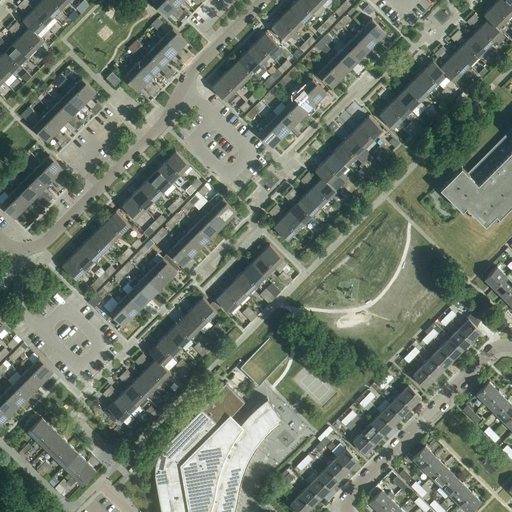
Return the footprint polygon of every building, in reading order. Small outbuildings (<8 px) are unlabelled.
[(21,9),(23,8),(27,3),(29,1),(27,0),(23,0),(17,6),(21,9)] [(41,0),(39,3),(53,17),(61,9),(51,0),(41,0)] [(51,0),(61,9),(69,1),(67,0),(51,0)] [(166,16),(173,10),(175,8),(167,0),(154,0),(152,2),(166,16)] [(173,10),(178,16),(183,11),(177,5),(182,0),(167,0),(175,8),(173,10)] [(299,0),(296,0),(289,8),(303,21),(312,13),(299,0)] [(317,0),(299,0),(312,13),(321,4),(317,0)] [(346,0),(345,0),(340,6),(345,10),(351,4),(346,0)] [(497,0),(492,5),(506,19),(511,13),(511,6),(505,0),(497,0)] [(36,33),(37,33),(45,25),(31,11),(33,9),(27,3),(23,8),(28,13),(22,19),(29,27),(30,26),(36,33)] [(31,11),(45,25),(53,17),(39,3),(33,9),(31,11)] [(373,9),(368,5),(363,9),(368,14),(373,9)] [(497,28),(498,28),(503,22),(507,26),(510,23),(506,19),(492,5),(483,14),(488,18),(497,28)] [(345,10),(340,6),(334,12),(339,16),(345,10)] [(353,7),(347,13),(352,18),(358,12),(353,7)] [(289,8),(281,16),(295,30),(303,21),(289,8)] [(185,9),(183,11),(178,16),(177,17),(180,21),(188,13),(185,9)] [(73,20),(79,15),(74,11),(69,16),(73,20)] [(470,25),(472,23),(476,18),(478,17),(474,13),(466,21),(470,25)] [(295,30),(281,16),(271,26),(285,40),(290,35),(295,39),(299,36),(294,31),(295,30)] [(344,16),(339,22),(343,27),(349,21),(344,16)] [(328,18),(322,24),(327,28),(333,22),(328,18)] [(472,35),(486,48),(494,40),(480,26),(482,24),(476,18),(472,23),(477,29),(472,35)] [(480,26),(494,40),(502,32),(498,28),(497,28),(488,18),(482,24),(480,26)] [(372,19),(363,28),(377,42),(386,32),(372,19)] [(12,33),(13,31),(18,27),(20,25),(16,21),(8,29),(12,33)] [(343,27),(339,22),(333,28),(337,33),(343,27)] [(327,28),(322,24),(316,30),(321,34),(327,28)] [(21,35),(35,48),(44,40),(37,33),(36,33),(30,26),(29,27),(24,32),(21,35)] [(13,43),(27,57),(35,48),(21,35),(24,32),(18,27),(13,31),(19,37),(13,43)] [(172,28),(164,36),(178,50),(176,52),(181,58),(186,53),(180,48),(186,41),(172,28)] [(363,28),(354,37),(368,51),(377,42),(363,28)] [(454,41),(456,39),(460,35),(462,33),(458,30),(450,37),(454,41)] [(265,32),(256,41),(270,55),(274,60),(278,56),(273,52),(279,46),(265,32)] [(327,34),(321,40),(325,45),(331,39),(327,34)] [(455,51),(469,65),(477,57),(463,43),(466,40),(460,35),(456,39),(461,45),(455,51)] [(463,43),(477,57),(486,48),(472,35),(466,40),(463,43)] [(164,36),(156,44),(170,58),(176,52),(178,50),(164,36)] [(310,36),(305,42),(309,46),(315,40),(310,36)] [(354,37),(345,46),(359,60),(368,51),(354,37)] [(325,45),(321,40),(315,46),(320,50),(325,45)] [(256,41),(247,50),(261,64),(270,55),(256,41)] [(309,46),(305,42),(299,48),(303,52),(309,46)] [(0,49),(3,53),(0,56),(0,61),(11,73),(19,65),(5,51),(8,48),(2,43),(0,44),(0,49)] [(5,51),(19,65),(27,57),(13,43),(8,48),(5,51)] [(162,66),(159,68),(165,74),(170,70),(164,64),(170,58),(156,44),(148,52),(162,66)] [(345,46),(336,55),(350,69),(359,60),(345,46)] [(438,57),(439,55),(444,51),(446,49),(442,46),(434,54),(438,57)] [(306,55),(311,59),(317,53),(312,49),(306,55)] [(247,50),(238,59),(252,73),(261,64),(247,50)] [(442,58),(436,64),(439,67),(446,74),(453,81),(461,73),(447,59),(450,57),(444,51),(439,55),(442,58)] [(447,59),(461,73),(469,65),(455,51),(450,57),(447,59)] [(140,60),(154,74),(159,68),(162,66),(148,52),(140,60)] [(187,52),(186,53),(181,58),(180,60),(183,63),(191,55),(187,52)] [(336,55),(327,64),(341,78),(350,69),(336,55)] [(238,59),(229,68),(243,82),(252,73),(238,59)] [(143,85),(149,90),(154,86),(148,80),(154,74),(140,60),(132,68),(146,82),(143,85)] [(287,60),(281,66),(285,70),(291,64),(287,60)] [(432,60),(423,69),(437,83),(446,74),(439,67),(436,64),(432,60)] [(0,61),(0,77),(3,81),(11,73),(0,61)] [(341,78),(327,64),(318,73),(332,87),(341,78)] [(294,67),(288,73),(293,77),(299,72),(294,67)] [(137,91),(143,85),(146,82),(132,68),(123,77),(137,91)] [(171,68),(170,70),(165,74),(164,76),(167,79),(175,71),(171,68)] [(229,68),(220,77),(234,91),(243,82),(229,68)] [(278,69),(272,75),(276,79),(282,73),(278,69)] [(423,69),(414,78),(428,92),(437,83),(423,69)] [(106,77),(114,86),(120,80),(112,72),(106,77)] [(293,77),(288,73),(282,79),(283,79),(279,83),(289,92),(292,89),(287,83),(293,77)] [(276,79),(272,75),(266,81),(270,85),(276,79)] [(220,77),(211,86),(225,100),(234,91),(220,77)] [(82,78),(73,86),(87,100),(85,102),(91,108),(95,103),(90,98),(96,91),(82,78)] [(414,78),(405,87),(419,101),(428,92),(414,78)] [(312,79),(303,88),(317,102),(326,92),(312,79)] [(467,96),(476,87),(472,83),(463,92),(467,96)] [(155,84),(154,86),(149,90),(148,92),(151,95),(155,91),(159,88),(155,84)] [(276,85),(270,91),(275,96),(281,90),(276,85)] [(73,86),(65,94),(79,108),(85,102),(87,100),(73,86)] [(441,92),(445,97),(451,91),(446,86),(441,92)] [(260,87),(254,93),(259,97),(264,91),(260,87)] [(405,87),(396,96),(410,110),(419,101),(405,87)] [(303,88),(294,97),(308,111),(317,102),(303,88)] [(275,96),(270,91),(264,97),(269,101),(275,96)] [(451,91),(445,97),(450,101),(456,95),(451,91)] [(463,92),(455,100),(458,104),(460,103),(467,96),(463,92)] [(259,97),(254,93),(248,98),(253,103),(259,97)] [(71,116),(69,118),(75,124),(79,120),(73,114),(79,108),(65,94),(57,102),(71,116)] [(396,96),(388,105),(402,119),(410,110),(396,96)] [(294,97),(285,106),(299,120),(308,111),(294,97)] [(49,110),(63,124),(69,118),(71,116),(57,102),(49,110)] [(97,102),(95,103),(91,108),(89,110),(93,113),(100,105),(97,102)] [(239,108),(244,112),(250,106),(245,102),(239,108)] [(258,103),(252,109),(257,114),(263,108),(258,103)] [(423,110),(428,114),(433,109),(429,104),(423,110)] [(402,119),(388,105),(378,114),(392,128),(402,119)] [(285,106),(276,115),(290,129),(299,120),(285,106)] [(257,114),(252,109),(246,115),(251,120),(257,114)] [(433,109),(428,114),(432,119),(438,113),(433,109)] [(53,135),(59,140),(63,136),(57,130),(63,124),(49,110),(41,118),(55,132),(53,135)] [(276,115),(267,124),(281,138),(290,129),(276,115)] [(359,125),(373,139),(382,129),(368,116),(359,125)] [(47,141),(53,135),(55,132),(41,118),(33,127),(47,141)] [(81,118),(79,120),(75,124),(73,126),(77,129),(84,121),(81,118)] [(406,127),(410,132),(415,127),(411,122),(406,127)] [(281,138),(267,124),(258,133),(272,147),(281,138)] [(350,134),(364,148),(373,139),(359,125),(350,134)] [(415,127),(410,132),(414,137),(420,131),(415,127)] [(511,127),(467,172),(461,166),(440,188),(462,210),(466,206),(485,225),(494,216),(497,219),(511,204),(511,127)] [(65,134),(63,136),(59,140),(57,142),(60,145),(68,138),(65,134)] [(341,143),(355,157),(364,148),(350,134),(341,143)] [(377,148),(381,153),(387,147),(383,142),(377,148)] [(332,152),(346,166),(355,157),(341,143),(332,152)] [(387,147),(381,153),(386,157),(392,151),(387,147)] [(175,151),(166,160),(180,174),(189,164),(175,151)] [(324,161),(337,175),(346,166),(332,152),(324,161)] [(49,155),(41,163),(55,177),(52,179),(58,185),(63,180),(57,175),(63,168),(49,155)] [(166,160),(157,169),(171,183),(180,174),(166,160)] [(357,167),(362,172),(369,165),(365,160),(357,167)] [(329,184),(329,183),(337,175),(324,161),(314,170),(321,177),(322,177),(329,184)] [(41,163),(33,171),(47,185),(52,179),(55,177),(41,163)] [(369,165),(362,172),(366,176),(374,169),(369,165)] [(157,169),(148,178),(162,192),(171,183),(157,169)] [(39,193),(36,195),(42,201),(46,197),(41,191),(47,185),(33,171),(25,179),(39,193)] [(304,183),(306,181),(310,177),(312,175),(308,172),(301,180),(304,183)] [(306,193),(319,207),(327,199),(314,185),(316,183),(310,177),(306,181),(311,187),(306,193)] [(314,185),(327,199),(336,190),(329,183),(329,184),(322,177),(321,177),(316,183),(314,185)] [(148,178),(139,187),(153,201),(162,192),(148,178)] [(197,178),(191,184),(195,189),(201,183),(197,178)] [(341,184),(346,188),(351,182),(347,178),(341,184)] [(17,187),(31,201),(36,195),(39,193),(25,179),(17,187)] [(64,179),(63,180),(58,185),(57,187),(60,190),(68,182),(64,179)] [(351,182),(346,188),(350,193),(356,187),(351,182)] [(195,189),(191,184),(185,190),(190,195),(195,189)] [(198,191),(202,196),(208,190),(204,185),(198,191)] [(20,212),(26,217),(30,213),(25,207),(31,201),(17,187),(9,195),(22,209),(20,212)] [(139,187),(131,196),(145,210),(153,201),(139,187)] [(288,199),(290,198),(294,193),(296,192),(292,188),(284,196),(288,199)] [(295,203),(290,209),(303,223),(311,215),(298,201),(300,199),(294,193),(290,198),(295,203)] [(298,201),(311,215),(319,207),(306,193),(300,199),(298,201)] [(195,194),(189,200),(193,205),(199,199),(195,194)] [(14,218),(20,212),(22,209),(9,195),(0,204),(14,218)] [(48,195),(46,197),(42,201),(40,203),(44,206),(48,202),(51,199),(48,195)] [(145,210),(131,196),(121,205),(135,219),(145,210)] [(179,196),(173,202),(178,207),(183,201),(179,196)] [(208,202),(213,206),(227,220),(236,211),(222,197),(217,203),(212,198),(208,202)] [(193,205),(189,200),(183,206),(188,211),(193,205)] [(178,207),(173,202),(167,208),(172,213),(178,207)] [(272,216),(274,214),(278,209),(280,208),(276,204),(268,212),(272,216)] [(213,206),(204,215),(218,229),(227,220),(213,206)] [(278,209),(274,214),(279,220),(273,226),(287,240),(295,231),(282,217),(284,215),(278,209)] [(290,209),(284,215),(282,217),(295,231),(303,223),(290,209)] [(32,211),(30,213),(26,217),(24,219),(28,222),(36,215),(32,211)] [(116,211),(107,220),(121,234),(130,224),(116,211)] [(177,212),(171,218),(176,223),(182,217),(177,212)] [(161,214),(155,220),(160,225),(166,219),(161,214)] [(204,215),(195,224),(209,238),(218,229),(204,215)] [(176,223),(171,218),(165,224),(170,229),(176,223)] [(107,220),(98,229),(112,243),(121,234),(107,220)] [(160,225),(155,220),(149,226),(154,231),(160,225)] [(322,227),(316,221),(311,226),(318,232),(322,227)] [(195,224),(186,233),(200,247),(209,238),(195,224)] [(156,233),(161,238),(167,232),(162,227),(156,233)] [(98,229),(89,238),(103,252),(112,243),(98,229)] [(186,233),(177,242),(191,256),(200,247),(186,233)] [(89,238),(80,247),(94,261),(103,252),(89,238)] [(131,244),(136,249),(142,243),(137,238),(131,244)] [(191,256),(177,242),(168,252),(182,265),(191,256)] [(269,244),(260,253),(274,267),(283,258),(269,244)] [(144,245),(138,251),(143,256),(149,250),(144,245)] [(80,247),(71,256),(85,270),(94,261),(80,247)] [(128,247),(122,253),(127,258),(133,252),(128,247)] [(143,256),(138,251),(132,257),(137,262),(143,256)] [(127,258),(122,253),(116,259),(121,264),(127,258)] [(260,253),(251,262),(265,276),(274,267),(260,253)] [(149,262),(154,266),(168,280),(179,268),(165,254),(157,263),(153,259),(149,262)] [(62,265),(76,279),(85,270),(71,256),(62,265)] [(251,262),(242,271),(256,285),(265,276),(251,262)] [(126,263),(120,269),(125,274),(131,268),(126,263)] [(110,265),(104,271),(109,276),(115,270),(110,265)] [(154,266),(145,275),(159,289),(168,280),(154,266)] [(484,279),(494,288),(506,275),(497,266),(484,279)] [(125,274),(120,269),(114,275),(119,280),(125,274)] [(277,276),(282,281),(288,275),(283,270),(277,276)] [(109,276),(104,271),(99,277),(103,282),(109,276)] [(242,271),(233,280),(247,294),(256,285),(242,271)] [(135,277),(131,280),(150,298),(159,289),(145,275),(139,281),(135,277)] [(288,275),(282,281),(287,285),(292,279),(288,275)] [(494,288),(503,297),(511,288),(511,281),(506,275),(494,288)] [(96,280),(90,286),(94,291),(100,285),(96,280)] [(132,288),(127,293),(141,307),(150,298),(131,280),(128,283),(132,288)] [(233,280),(224,289),(238,303),(247,294),(233,280)] [(108,281),(102,287),(107,292),(113,286),(108,281)] [(107,292),(102,287),(88,302),(94,307),(102,299),(101,298),(107,292)] [(260,294),(264,299),(270,293),(266,288),(260,294)] [(511,288),(503,297),(511,306),(511,288)] [(238,303),(224,289),(215,298),(229,312),(238,303)] [(127,293),(118,302),(132,316),(141,307),(127,293)] [(270,293),(264,299),(269,303),(275,297),(270,293)] [(193,306),(207,320),(217,311),(214,308),(210,304),(203,297),(193,306)] [(213,301),(210,304),(214,308),(217,311),(219,308),(213,301)] [(132,316),(118,302),(109,312),(123,326),(132,316)] [(184,315),(198,329),(207,320),(193,306),(184,315)] [(242,312),(246,317),(252,311),(248,306),(242,312)] [(451,310),(446,316),(450,320),(456,314),(451,310)] [(252,311),(246,317),(251,321),(257,315),(252,311)] [(176,324),(190,338),(198,329),(184,315),(176,324)] [(450,320),(446,316),(441,321),(445,325),(450,320)] [(468,318),(459,328),(471,341),(481,331),(468,318)] [(211,329),(215,334),(221,328),(217,323),(211,329)] [(167,333),(181,347),(190,338),(176,324),(167,333)] [(221,328),(215,334),(220,338),(226,332),(221,328)] [(459,328),(449,337),(462,350),(471,341),(459,328)] [(433,329),(428,334),(432,338),(437,333),(433,329)] [(158,342),(172,356),(181,347),(167,333),(158,342)] [(432,338),(428,334),(422,339),(427,344),(432,338)] [(449,337),(440,346),(453,359),(462,350),(449,337)] [(7,344),(12,349),(18,343),(13,338),(7,344)] [(193,347),(197,352),(203,346),(199,341),(193,347)] [(23,342),(14,351),(19,356),(28,347),(23,342)] [(163,365),(172,356),(158,342),(149,351),(156,358),(163,365)] [(203,346),(197,352),(202,356),(208,350),(203,346)] [(440,346),(431,356),(444,368),(453,359),(440,346)] [(415,347),(409,352),(414,357),(419,351),(415,347)] [(4,348),(0,351),(0,354),(3,358),(9,352),(4,348)] [(19,356),(14,351),(9,357),(13,362),(19,356)] [(414,357),(409,352),(404,358),(408,362),(414,357)] [(138,364),(140,363),(144,358),(146,357),(142,353),(135,361),(138,364)] [(431,356),(422,365),(435,378),(444,368),(431,356)] [(24,361),(30,366),(44,380),(53,371),(39,357),(32,364),(27,358),(24,361)] [(140,374),(154,388),(162,380),(148,366),(150,364),(144,358),(140,363),(145,368),(140,374)] [(148,366),(162,380),(170,372),(163,365),(156,358),(150,364),(148,366)] [(175,365),(180,370),(186,364),(181,359),(175,365)] [(249,359),(240,368),(259,387),(267,378),(249,359)] [(186,364),(180,370),(184,374),(190,368),(186,364)] [(435,378),(422,365),(412,374),(425,387),(435,378)] [(30,366),(21,375),(35,389),(44,380),(30,366)] [(122,381),(124,379),(128,374),(130,373),(126,369),(118,377),(122,381)] [(388,373),(383,379),(387,383),(393,378),(388,373)] [(129,385),(124,390),(140,407),(148,399),(146,396),(132,382),(134,380),(128,374),(124,379),(129,385)] [(132,382),(146,396),(154,388),(140,374),(134,380),(132,382)] [(21,375),(12,384),(26,398),(35,389),(21,375)] [(387,383),(383,379),(378,384),(382,388),(387,383)] [(476,394),(485,403),(498,391),(489,381),(476,394)] [(244,401),(226,383),(169,440),(164,445),(161,449),(158,454),(156,460),(155,466),(154,470),(155,478),(159,497),(161,511),(232,511),(234,506),(237,493),(239,481),(242,471),(247,460),(253,450),(259,440),(263,435),(272,426),(282,418),(267,398),(263,401),(258,405),(254,409),(249,413),(245,417),(239,425),(230,416),(244,401)] [(12,384),(3,393),(17,407),(26,398),(12,384)] [(408,384),(399,394),(412,407),(421,397),(408,384)] [(106,397),(108,395),(112,391),(114,389),(110,385),(102,393),(106,397)] [(124,390),(118,396),(116,399),(130,412),(132,415),(140,407),(124,390)] [(112,391),(108,395),(113,401),(107,407),(110,410),(118,418),(121,421),(130,412),(116,399),(118,396),(112,391)] [(485,403),(494,413),(507,400),(498,391),(485,403)] [(370,392),(365,397),(369,401),(374,396),(370,392)] [(3,393),(0,396),(0,408),(8,416),(17,407),(3,393)] [(399,394),(389,403),(402,416),(412,407),(399,394)] [(369,401),(365,397),(360,403),(364,407),(369,401)] [(494,413),(504,422),(511,413),(511,404),(507,400),(494,413)] [(389,403),(380,412),(393,425),(402,416),(389,403)] [(462,410),(471,418),(475,414),(467,405),(462,410)] [(151,418),(157,412),(155,409),(149,415),(151,418)] [(352,410),(347,416),(351,420),(356,414),(352,410)] [(380,412),(371,422),(384,434),(393,425),(380,412)] [(475,414),(471,418),(476,423),(481,419),(475,414)] [(351,420),(347,416),(341,421),(345,425),(351,420)] [(28,431),(37,440),(51,426),(41,417),(28,431)] [(371,422),(362,431),(375,444),(384,434),(371,422)] [(37,440),(46,449),(60,435),(51,426),(37,440)] [(484,431),(489,436),(494,432),(488,427),(484,431)] [(375,444),(362,431),(352,440),(365,453),(375,444)] [(494,432),(489,436),(495,442),(499,437),(494,432)] [(46,449),(55,458),(69,444),(60,435),(46,449)] [(326,436),(321,442),(325,446),(330,441),(326,436)] [(325,446),(321,442),(315,447),(319,451),(325,446)] [(28,443),(23,448),(29,454),(34,449),(28,443)] [(55,458),(64,466),(78,452),(69,444),(55,458)] [(412,458),(422,467),(434,454),(425,445),(412,458)] [(503,449),(508,455),(511,450),(507,445),(503,449)] [(345,447),(336,457),(349,470),(358,460),(345,447)] [(29,454),(23,448),(19,452),(25,458),(29,454)] [(65,476),(69,480),(87,461),(78,452),(64,466),(69,472),(65,476)] [(422,467),(431,477),(444,464),(434,454),(422,467)] [(308,455),(302,460),(306,464),(312,459),(308,455)] [(336,457),(327,466),(340,479),(349,470),(336,457)] [(306,464),(302,460),(297,466),(301,470),(306,464)] [(46,461),(41,465),(47,471),(51,467),(46,461)] [(64,479),(59,483),(65,489),(69,485),(70,486),(77,479),(82,485),(96,471),(87,461),(69,480),(67,482),(64,479)] [(431,477),(440,486),(453,473),(444,464),(431,477)] [(47,471),(41,465),(37,470),(42,476),(47,471)] [(327,466),(318,475),(330,488),(340,479),(327,466)] [(399,474),(407,482),(412,478),(403,469),(399,474)] [(289,473),(284,479),(288,483),(293,477),(289,473)] [(440,486),(449,495),(462,482),(453,473),(440,486)] [(318,475),(308,485),(321,497),(330,488),(318,475)] [(392,480),(401,489),(405,484),(397,476),(392,480)] [(288,483),(284,479),(279,484),(283,488),(288,483)] [(411,486),(417,491),(421,487),(415,482),(411,486)] [(449,495),(459,504),(471,491),(462,482),(449,495)] [(65,489),(59,483),(54,488),(60,494),(65,489)] [(405,484),(401,489),(406,494),(411,490),(405,484)] [(308,485),(299,494),(312,507),(321,497),(308,485)] [(378,511),(391,499),(395,495),(391,491),(387,495),(377,485),(368,493),(373,498),(369,502),(378,511)] [(421,487),(417,491),(422,496),(426,492),(421,487)] [(471,491),(459,504),(466,511),(469,511),(481,501),(471,491)] [(306,511),(312,507),(299,494),(290,503),(298,511),(306,511)] [(414,501),(420,507),(424,503),(418,497),(414,501)] [(378,511),(395,511),(400,508),(391,499),(378,511)] [(430,504),(435,509),(439,505),(434,500),(430,504)] [(424,503),(420,507),(424,511),(429,508),(424,503)]
